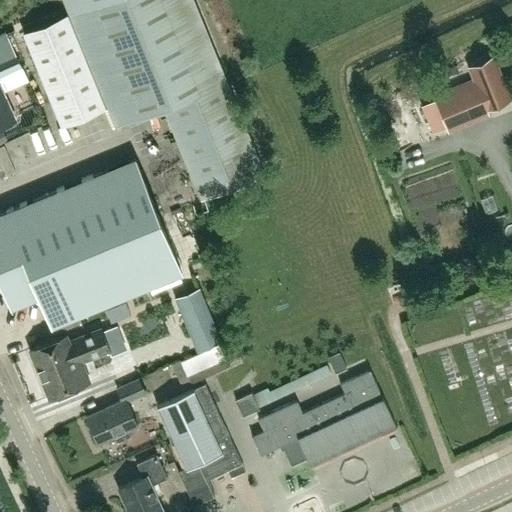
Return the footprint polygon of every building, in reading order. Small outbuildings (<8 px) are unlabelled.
[(200,197),(264,171),(193,0),(66,0),(72,12),(23,33),(62,125),(110,105),(117,122),(163,104),(200,197)] [(5,30),(0,32),(0,76),(22,67),(5,30)] [(475,81),(434,98),(447,128),(487,111),(486,107),(482,97),(506,87),(493,54),(468,65),(475,81)] [(33,97),(38,110),(51,106),(46,92),(33,97)] [(0,123),(11,118),(1,97),(0,98),(0,123)] [(41,123),(28,124),(30,138),(13,140),(12,129),(0,130),(0,147),(1,154),(44,149),(41,123)] [(52,324),(91,308),(181,271),(134,157),(0,211),(0,276),(12,306),(40,295),(52,324)] [(199,285),(174,296),(196,349),(221,339),(199,285)] [(81,361),(108,350),(110,356),(126,348),(116,325),(101,330),(100,327),(69,340),(66,334),(29,349),(48,397),(89,381),(81,361)] [(260,453),(281,443),(290,463),(306,455),(310,465),(396,425),(382,396),(381,396),(369,368),(339,382),(344,392),(301,411),(296,399),(257,416),(263,429),(251,434),(260,453)] [(117,440),(129,435),(126,429),(137,424),(126,400),(145,392),(138,378),(116,387),(121,399),(86,415),(98,442),(114,435),(117,440)] [(187,466),(185,467),(178,470),(193,504),(215,494),(207,478),(242,462),(205,382),(156,405),(157,406),(158,405),(187,466)] [(163,511),(151,484),(167,477),(156,453),(136,462),(142,476),(118,486),(129,511),(163,511)] [(215,511),(250,511),(242,479),(219,485),(222,497),(212,500),(215,511)] [(327,487),(302,493),(306,509),(331,503),(327,487)]
